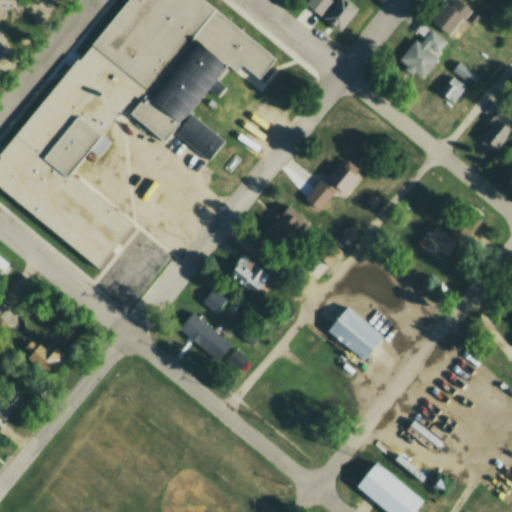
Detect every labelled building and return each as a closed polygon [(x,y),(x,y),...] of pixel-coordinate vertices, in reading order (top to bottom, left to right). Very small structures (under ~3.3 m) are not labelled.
[(0,188),(0,146),(75,54),(77,56),(123,0),(204,0),(274,57),(259,76),(240,60),(234,67),(226,61),(213,76),(223,83),(215,93),(206,85),(162,138),(130,111),(142,97),(133,90),(98,132),(106,139),(95,152),(89,146),(68,171),(130,221),(94,266),(0,188)] [(305,1),(305,0),(331,0),(333,1),(333,0),(349,0),(357,7),(339,29),(305,1)] [(428,19),(444,0),(446,0),(449,2),(450,0),(463,0),(474,9),(464,21),(461,19),(447,35),(428,19)] [(395,61),(415,38),(418,41),(424,33),(433,41),(426,48),(441,60),(421,83),(395,61)] [(451,71),(461,59),(480,75),(470,87),(451,71)] [(437,91),(452,74),(466,87),(451,104),(437,91)] [(478,138),(506,104),(511,109),(511,133),(496,153),(478,138)] [(175,130),(192,110),(223,137),(206,156),(175,130)] [(310,190),(320,178),(323,180),(345,153),(360,165),(355,171),(361,175),(345,195),(338,189),(326,204),(310,190)] [(385,220),(402,200),(413,209),(396,229),(385,220)] [(264,229),(286,202),(304,217),(282,243),(264,229)] [(434,223),(426,232),(424,230),(414,242),(430,256),(438,246),(445,251),(470,221),(462,214),(446,233),(434,223)] [(315,251),(328,238),(342,251),(329,265),(315,251)] [(226,271),(242,251),(270,275),(254,294),(226,271)] [(0,254),(10,263),(0,274),(0,254)] [(202,299),(213,285),(228,297),(217,311),(202,299)] [(367,309),(395,332),(406,318),(403,315),(407,311),(391,298),(388,301),(380,294),(367,309)] [(324,328),(345,303),(383,335),(362,360),(324,328)] [(177,327),(193,309),(228,339),(212,357),(177,327)] [(239,332),(245,325),(258,335),(251,343),(239,332)] [(24,356),(41,338),(45,341),(49,337),(66,352),(45,375),(24,356)] [(223,357),(234,344),(248,356),(237,369),(223,357)] [(268,403),(296,369),(308,378),(294,395),(304,403),(289,420),(268,403)] [(0,413),(0,392),(9,381),(28,397),(8,420),(0,413)] [(382,451),(396,434),(424,456),(410,474),(382,451)] [(386,511),(355,484),(376,460),(421,499),(409,511),(386,511)]
